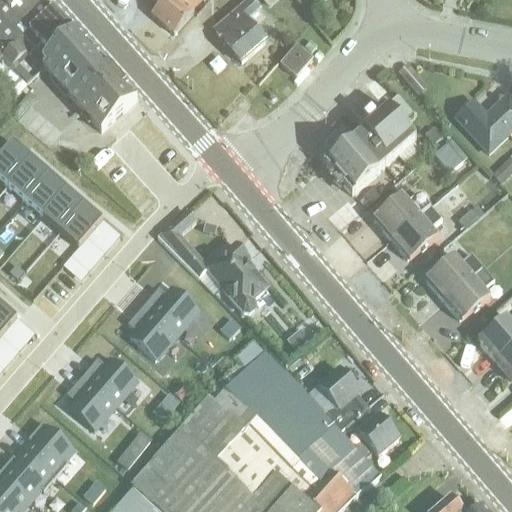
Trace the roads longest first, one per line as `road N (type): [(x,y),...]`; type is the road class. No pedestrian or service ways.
road 1 (secondary): [(229,170),(511,494)]
road 2 (residential): [(0,401),(176,199),(229,170)]
road 3 (secondary): [(75,0),(229,170)]
road 4 (residential): [(388,23),(229,170)]
road 5 (residential): [(511,50),(388,23)]
